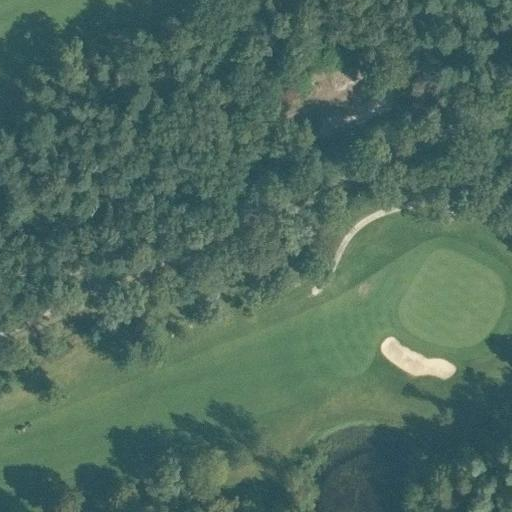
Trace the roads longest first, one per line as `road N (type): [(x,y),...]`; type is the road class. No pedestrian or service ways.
road 1 (unknown): [(0,332),(511,99)]
road 2 (track): [(412,0),(421,28),(405,76),(0,247)]
